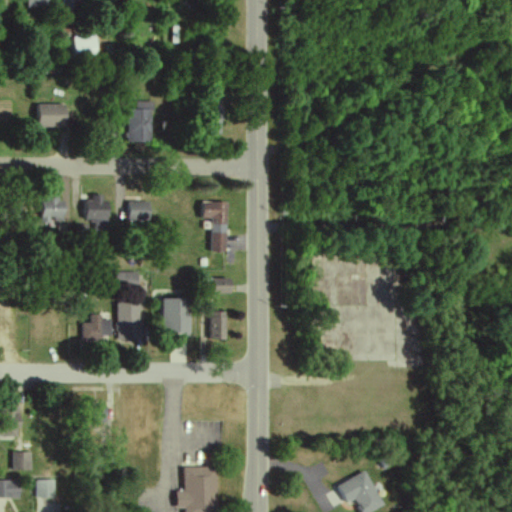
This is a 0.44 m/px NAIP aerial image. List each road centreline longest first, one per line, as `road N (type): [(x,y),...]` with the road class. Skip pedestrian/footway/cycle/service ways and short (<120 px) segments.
road 1 (tertiary): [(255,511),(256,0)]
road 2 (residential): [(0,375),(258,378)]
road 3 (residential): [(258,166),(0,167)]
